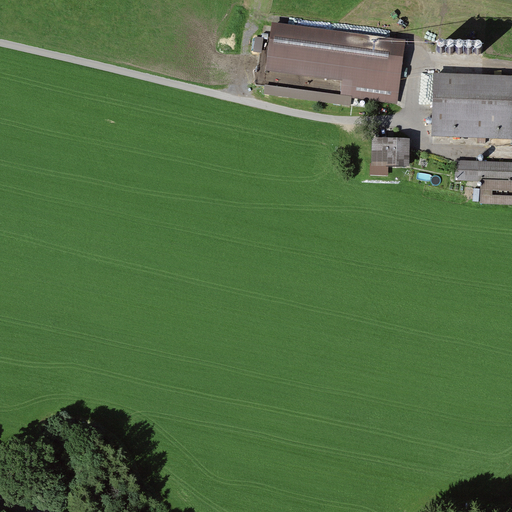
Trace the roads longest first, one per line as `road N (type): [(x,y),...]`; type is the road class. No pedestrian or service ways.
road 1 (track): [(511,152),(431,146),(408,124),(343,120),(0,42)]
road 2 (track): [(241,98),(253,33),(272,15),(412,37),(427,57),(408,124)]
